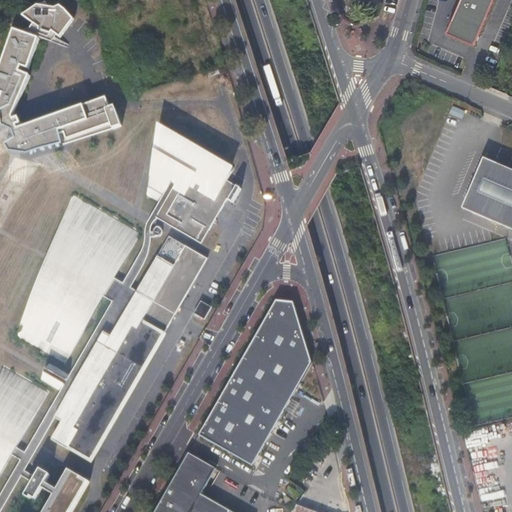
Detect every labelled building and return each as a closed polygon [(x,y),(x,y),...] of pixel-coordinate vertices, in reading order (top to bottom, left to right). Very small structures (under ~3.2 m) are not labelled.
[(475,44),(493,0),(459,0),(446,32),(475,44)] [(22,123),(20,117),(14,120),(14,117),(31,76),(21,71),(22,67),(29,70),(40,39),(32,36),(33,35),(68,47),(69,44),(55,37),(57,35),(61,38),(75,19),(57,6),(55,8),(38,5),(22,16),(34,25),(31,29),(24,31),(24,33),(15,29),(0,71),(0,126),(1,126),(12,131),(15,139),(14,139),(6,145),(10,153),(20,155),(22,146),(30,147),(42,149),(42,150),(43,150),(66,141),(112,125),(114,129),(122,126),(118,113),(114,115),(113,110),(111,111),(107,98),(19,129),(17,126),(22,123)] [(451,115),(463,117),(464,110),(452,107),(451,115)] [(158,219),(202,244),(209,231),(227,200),(233,203),(242,189),(227,181),(235,168),(159,123),(147,195),(159,203),(152,215),(158,219)] [(462,204),(511,225),(511,167),(496,160),(484,155),(462,204)] [(91,461),(208,259),(170,237),(138,292),(131,288),(123,283),(115,278),(141,234),(73,195),(47,258),(16,335),(65,364),(103,296),(112,301),(70,375),(49,363),(45,372),(40,380),(61,391),(48,414),(55,418),(62,422),(52,440),(68,449),(69,448),(91,461)] [(155,222),(158,219),(152,215),(150,218),(149,221),(146,226),(146,231),(146,237),(145,241),(143,249),(140,255),(123,283),(131,288),(144,265),(147,259),(148,254),(150,249),(151,242),(151,238),(160,236),(161,235),(162,234),(163,232),(162,230),(161,229),(159,228),(158,228),(156,228),(154,230),(154,232),(151,233),(152,227),(153,224),(155,222)] [(313,362),(297,304),(277,299),(202,435),(254,466),(313,362)] [(207,320),(214,307),(201,301),(194,314),(207,320)] [(48,393),(3,367),(0,375),(0,476),(12,455),(17,448),(48,393)] [(55,418),(48,414),(25,453),(17,448),(12,455),(21,460),(0,496),(0,511),(22,476),(33,483),(36,478),(25,471),(55,418)] [(235,511),(202,493),(217,468),(189,452),(155,511),(235,511)] [(37,476),(40,470),(30,466),(27,472),(37,476)] [(50,475),(41,470),(36,478),(33,483),(26,496),(35,502),(43,488),(46,483),(50,475)] [(69,470),(57,490),(54,495),(44,511),(70,511),(88,483),(80,479),(81,477),(69,470)] [(57,490),(46,483),(43,488),(54,495),(57,490)] [(289,485),(285,491),(295,498),(299,493),(289,485)]
